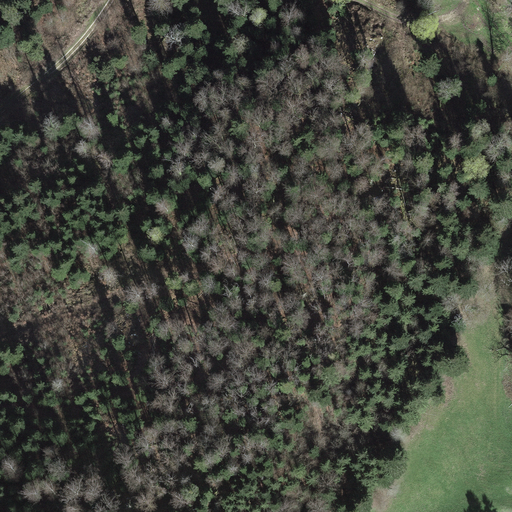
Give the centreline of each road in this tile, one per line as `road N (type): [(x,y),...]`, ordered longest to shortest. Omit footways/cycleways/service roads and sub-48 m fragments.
road 1 (track): [(0,336),(170,273),(280,248)]
road 2 (track): [(111,0),(69,50),(0,109)]
